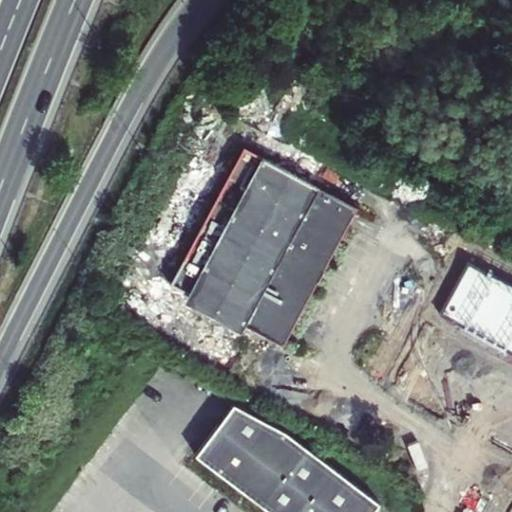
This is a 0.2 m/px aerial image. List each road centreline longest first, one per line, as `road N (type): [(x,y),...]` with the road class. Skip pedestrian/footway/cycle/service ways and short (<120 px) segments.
road 1 (trunk): [(0,362),(154,65),(201,0)]
road 2 (trunk): [(0,192),(78,0)]
